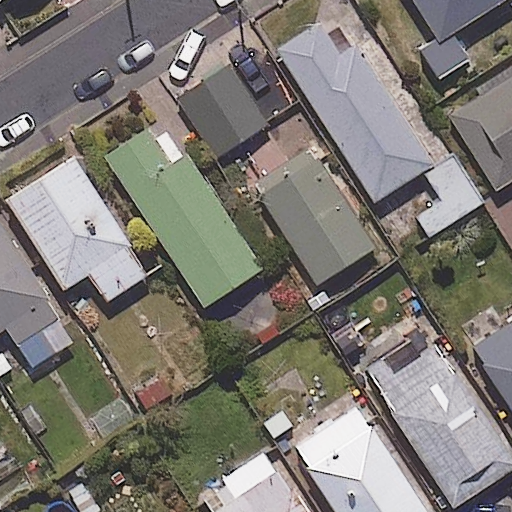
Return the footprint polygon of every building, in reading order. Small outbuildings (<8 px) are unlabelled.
[(511,0),(413,0),(436,37),(497,0),(509,0),(511,4),(511,0)] [(339,53),(318,21),(276,48),(373,199),(431,161),(355,43),(339,53)] [(266,123),(228,63),(177,96),(215,156),(266,123)] [(511,177),(511,70),(446,112),(495,189),(511,177)] [(260,265),(161,116),(103,155),(203,304),(260,265)] [(482,201),(452,152),(423,170),(439,196),(411,213),(426,236),(482,201)] [(145,273),(72,153),(6,193),(61,286),(87,270),(104,298),(145,273)] [(373,246),(315,155),(255,193),(313,283),(373,246)] [(71,339),(0,226),(0,325),(4,323),(30,365),(71,339)] [(511,319),(471,346),(511,409),(511,319)] [(411,358),(394,332),(356,356),(450,505),(511,465),(511,461),(437,342),(411,358)] [(426,511),(356,405),(292,447),(335,511),(426,511)] [(305,511),(265,450),(198,495),(208,511),(305,511)]
